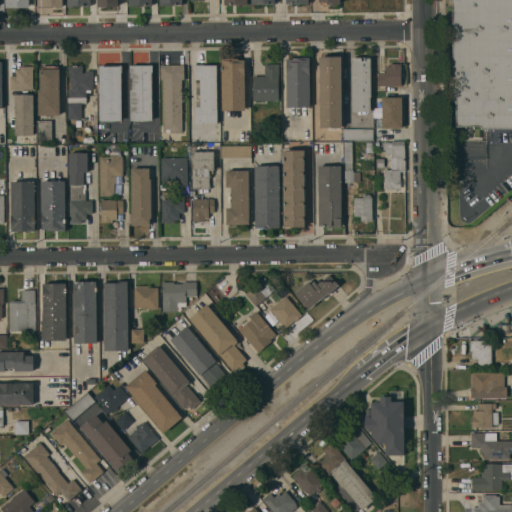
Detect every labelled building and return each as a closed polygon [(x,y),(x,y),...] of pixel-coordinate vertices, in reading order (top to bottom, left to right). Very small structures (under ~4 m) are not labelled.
[(511,125),(461,126),(459,0),(511,0),(511,125)] [(342,127),(340,127),(340,131),(328,131),(327,127),(320,127),(319,56),(341,56),(342,127)] [(310,107),(287,107),(286,59),(293,59),(293,57),(309,57),(310,107)] [(351,57),(370,57),(371,97),(370,97),(370,112),(352,112),(351,57)] [(245,110),(222,110),(222,58),(239,58),(239,60),(245,60),(245,110)] [(401,85),(378,85),(378,72),(385,72),(385,63),(401,63),(401,85)] [(253,100),(252,76),(264,75),(264,64),(279,64),(279,76),(278,76),(279,100),(253,100)] [(81,119),(68,119),(68,97),(69,97),(68,89),(70,88),(70,74),(68,74),(68,67),(68,68),(68,65),(82,65),(82,73),(85,73),(85,70),(93,70),(93,78),(93,90),(90,90),(90,92),(86,92),(86,103),(81,103),(81,119)] [(99,65),(122,65),(122,72),(121,72),(121,120),(100,121),(99,65)] [(130,65),(153,65),(153,72),(151,72),(152,120),(131,120),(130,65)] [(163,132),(163,79),(160,79),(160,65),(184,65),(184,79),(182,79),(182,132),(163,132)] [(198,98),(198,95),(200,95),(200,79),(195,79),(195,65),(217,65),(217,123),(206,123),(206,124),(195,124),(195,106),(200,106),(200,98),(198,98)] [(10,89),(10,76),(16,76),(16,73),(15,73),(15,69),(20,69),(20,66),(33,66),(33,69),(33,89),(10,89)] [(60,115),(38,115),(38,89),(40,89),(40,68),(59,68),(60,115)] [(34,134),(15,134),(15,94),(33,94),(34,134)] [(402,128),(382,128),(382,97),(402,97),(402,128)] [(37,120),(51,120),(52,142),(38,143),(37,120)] [(373,129),(373,140),(344,140),(344,129),(373,129)] [(352,170),(353,170),(353,172),(360,172),(360,181),(354,181),(354,182),(345,182),(344,142),(352,142),(352,166),(354,165),(354,168),(352,168),(352,170)] [(384,169),(391,169),(391,158),(392,158),(392,154),(385,154),(385,149),(383,149),(383,142),(392,142),(404,142),(404,149),(405,149),(405,171),(399,171),(399,180),(400,180),(400,188),(392,188),(392,189),(388,189),(388,188),(384,188),(384,169)] [(251,145),(251,157),(222,157),(222,145),(251,145)] [(111,153),(111,147),(121,147),(121,156),(122,156),(122,174),(114,174),(114,195),(100,195),(99,156),(112,156),(112,153),(111,153)] [(305,226),(304,226),(304,227),(296,227),(296,226),(293,226),(293,228),(285,228),(285,226),(284,226),(283,150),(304,150),(305,226)] [(192,168),(192,151),(214,151),(214,170),(209,170),(209,188),(192,189),(192,168)] [(87,172),(83,172),(83,184),(85,184),(85,199),(70,199),(70,185),(68,185),(69,152),(88,152),(87,172)] [(187,157),(187,185),(177,185),(177,180),(161,180),(161,157),(187,157)] [(384,158),(384,167),(376,167),(376,158),(384,158)] [(280,227),(255,227),(254,165),(279,165),(280,227)] [(342,227),(326,227),(326,225),(319,225),(318,165),(341,165),(342,227)] [(131,168),(149,168),(149,178),(151,178),(151,218),(150,218),(150,225),(132,225),(131,168)] [(249,224),(226,224),(226,207),(231,207),(231,187),(226,187),(226,170),(249,170),(249,224)] [(42,181),(65,180),(65,230),(45,231),(45,229),(42,229),(42,181)] [(11,181),(34,181),(35,231),(11,231),(11,181)] [(372,221),(360,221),(360,216),(354,216),(354,197),(362,197),(362,194),(370,194),(370,196),(371,196),(371,197),(372,197),(372,221)] [(101,200),(123,199),(123,213),(117,213),(117,219),(112,219),(112,222),(101,222),(101,200)] [(161,222),(161,219),(162,219),(162,199),(184,199),(184,213),(179,213),(179,219),(174,219),(174,222),(161,222)] [(214,199),(214,212),(208,213),(209,220),(193,221),(193,199),(214,199)] [(70,200),(92,200),(92,214),(87,214),(87,217),(86,217),(85,220),(82,220),(82,223),(69,223),(70,200)] [(338,284),(329,292),(330,293),(321,300),(320,299),(308,309),(294,293),(309,281),(311,284),(318,278),(321,281),(329,274),(338,284)] [(275,290),(266,297),(256,284),(264,277),(275,290)] [(96,281),(97,342),(74,343),(73,281),(96,281)] [(104,299),(103,299),(103,294),(104,294),(104,282),(121,282),(121,281),(128,281),(128,350),(104,350),(104,338),(103,339),(103,332),(104,332),(104,318),(103,306),(104,306),(104,305),(104,299)] [(196,281),(197,296),(186,296),(186,306),(177,306),(177,311),(162,311),(162,302),(163,302),(163,281),(174,281),(174,283),(182,283),(182,281),(196,281)] [(66,283),(66,340),(41,340),(41,326),(42,326),(42,314),(43,314),(43,283),(66,283)] [(158,287),(158,309),(148,309),(148,307),(134,307),(134,287),(136,287),(136,285),(148,285),(148,287),(158,287)] [(256,305),(246,293),(256,285),(266,297),(256,305)] [(35,290),(35,330),(10,330),(10,302),(10,300),(21,300),(21,290),(35,290)] [(286,295),(302,315),(295,321),(295,320),(286,328),(270,309),(286,295)] [(207,304),(237,340),(236,340),(238,342),(234,345),(247,359),(243,363),(244,365),(240,368),(239,367),(236,370),(235,369),(233,371),(189,319),(207,304)] [(258,352),(239,329),(251,319),(249,317),(256,311),(276,334),(270,339),(271,341),(258,352)] [(215,391),(171,340),(187,326),(216,361),(215,362),(229,379),(215,391)] [(144,343),(131,343),(131,329),(144,329),(144,343)] [(491,340),(491,365),(477,366),(477,358),(471,358),(471,353),(470,353),(470,340),(491,340)] [(142,358),(158,344),(190,382),(186,385),(201,401),(191,409),(188,406),(184,409),(142,358)] [(5,370),(5,371),(0,371),(0,351),(24,351),(24,355),(33,355),(33,371),(15,371),(15,370),(5,370)] [(164,433),(125,386),(145,369),(157,383),(155,385),(182,417),(164,433)] [(507,398),(471,398),(471,387),(472,387),(472,372),(504,372),(504,386),(507,386),(507,398)] [(33,404),(0,404),(0,383),(34,383),(34,388),(33,388),(33,404)] [(119,385),(129,397),(117,407),(118,408),(114,411),(113,410),(109,414),(107,412),(106,413),(101,407),(102,406),(94,396),(108,384),(113,390),(119,385)] [(377,400),(380,399),(380,396),(390,396),(389,390),(403,390),(403,401),(404,401),(404,455),(385,455),(385,451),(372,435),(372,431),(368,431),(368,429),(366,429),(366,423),(361,423),(361,413),(365,413),(365,409),(371,409),(371,404),(375,401),(377,400)] [(72,420),(65,412),(88,393),(95,401),(72,420)] [(492,403),(492,412),(498,412),(498,424),(492,425),(492,427),(472,427),(471,415),(473,415),(473,410),(478,410),(478,403),(492,403)] [(87,408),(74,420),(79,426),(93,414),(87,408)] [(125,411),(133,421),(123,430),(115,420),(125,411)] [(80,427),(96,414),(103,423),(106,420),(131,450),(128,452),(133,458),(117,472),(80,427)] [(67,419),(100,459),(96,462),(104,471),(90,483),(81,472),(86,468),(76,455),(75,456),(63,442),(60,444),(51,433),(67,419)] [(29,420),(29,434),(15,434),(15,420),(29,420)] [(144,421),(158,439),(141,453),(128,436),(136,429),(136,428),(136,427),(135,426),(138,424),(139,426),(144,421)] [(358,426),(371,442),(365,448),(351,460),(335,440),(343,434),(340,430),(346,425),(352,431),(358,426)] [(470,433),(496,432),(496,441),(511,440),(511,453),(509,454),(509,459),(497,459),(497,460),(493,460),(493,459),(483,459),(483,452),(480,452),(480,446),(471,446),(470,433)] [(57,496),(24,456),(40,442),(50,454),(47,456),(59,470),(58,471),(68,483),(73,479),(82,489),(68,501),(61,492),(57,496)] [(363,510),(332,472),(329,475),(319,463),(324,458),(323,456),(327,452),(323,449),(331,442),(346,459),(345,460),(377,498),(363,510)] [(387,462),(378,469),(370,459),(379,452),(387,462)] [(323,484),(309,496),(292,475),(298,470),(297,469),(300,467),(300,468),(306,463),(323,484)] [(483,464),(511,464),(511,479),(510,479),(510,480),(502,480),(502,490),(472,490),(472,485),(471,484),(472,482),(472,477),(480,477),(481,472),(483,472),(483,464)] [(0,469),(2,467),(8,474),(4,477),(13,488),(3,496),(0,492),(0,469)] [(2,511),(0,510),(1,510),(0,508),(24,488),(35,501),(29,506),(33,511),(31,511),(2,511)] [(284,511),(273,511),(263,500),(271,493),(274,497),(278,493),(280,495),(286,491),(296,503),(295,504),(297,506),(290,511),(287,511),(285,511),(284,511)] [(54,498),(44,507),(40,502),(50,493),(54,498)] [(481,502),(481,495),(496,495),(496,496),(499,496),(499,504),(511,504),(511,511),(472,511),(472,507),(478,507),(478,502),(481,502)] [(312,511),(310,509),(319,501),(328,511),(312,511)] [(61,511),(43,511),(45,511),(46,511),(48,511),(53,508),(50,505),(54,502),(61,511)]
